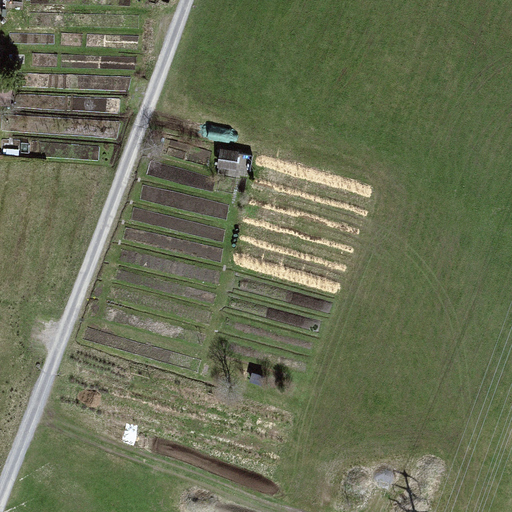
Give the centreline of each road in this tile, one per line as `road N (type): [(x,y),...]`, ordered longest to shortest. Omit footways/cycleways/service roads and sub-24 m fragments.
road 1 (track): [(1,511),(185,0)]
road 2 (track): [(158,465),(283,511)]
